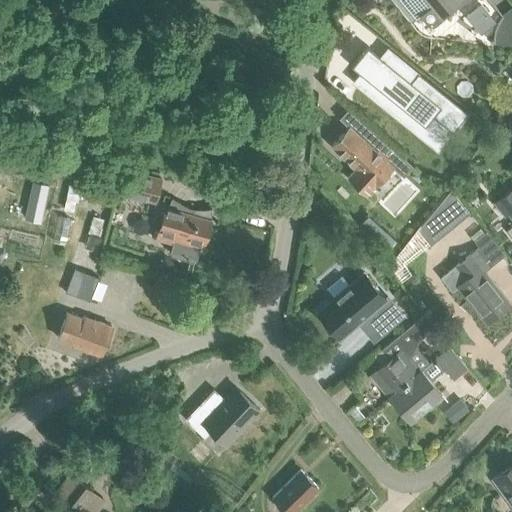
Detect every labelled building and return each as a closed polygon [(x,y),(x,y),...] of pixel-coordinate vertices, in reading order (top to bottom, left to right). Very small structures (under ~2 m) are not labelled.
[(397,0),(413,20),(431,6),(440,17),(460,0),(397,0)] [(479,3),(466,14),(480,31),(494,20),(479,3)] [(511,7),(502,16),(502,17),(501,17),(501,18),(500,18),(500,19),(500,20),(499,20),(499,21),(499,22),(498,22),(498,23),(498,24),(497,24),(497,25),(497,26),(496,26),(496,27),(496,28),(496,29),(495,29),(495,30),(495,31),(495,32),(495,33),(494,34),(494,35),(494,36),(494,37),(494,38),(494,39),(494,40),(494,41),(494,42),(511,44),(511,7)] [(367,46),(351,66),(424,126),(433,115),(452,131),(467,112),(417,72),(410,81),(367,46)] [(234,121),(224,119),(222,128),(232,130),(234,121)] [(347,176),(365,192),(390,165),(376,152),(386,142),(371,128),(361,138),(348,125),(331,143),(356,166),(347,176)] [(125,166),(118,192),(156,202),(163,176),(125,166)] [(31,179),(23,215),(39,219),(47,183),(31,179)] [(511,185),(494,200),(504,212),(507,209),(511,215),(511,223),(506,229),(511,236),(511,185)] [(450,186),(439,199),(456,220),(469,210),(450,186)] [(214,210),(218,210),(218,209),(211,210),(205,210),(198,209),(198,211),(199,211),(198,215),(171,208),(162,240),(163,240),(164,237),(180,241),(176,253),(190,257),(190,259),(197,261),(197,259),(203,260),(205,252),(208,252),(217,220),(216,219),(216,217),(214,216),(214,210)] [(428,213),(417,227),(429,242),(442,231),(428,213)] [(509,302),(483,270),(501,255),(483,232),(473,240),(478,247),(454,266),(464,279),(457,285),(486,320),(509,302)] [(98,277),(74,268),(65,292),(89,300),(98,277)] [(333,296),(316,311),(339,337),(359,320),(363,325),(362,326),(373,339),(402,314),(386,295),(384,297),(363,271),(349,283),(341,275),(326,288),(333,296)] [(84,315),(83,318),(66,311),(57,336),(75,342),(74,344),(100,354),(111,325),(84,315)] [(388,397),(430,361),(415,344),(417,342),(421,338),(434,327),(421,313),(382,347),(390,356),(371,372),(389,393),(387,395),(388,397)] [(447,346),(434,357),(430,361),(388,397),(408,420),(440,393),(429,380),(444,368),(452,378),(465,367),(447,346)] [(212,431),(226,445),(259,412),(236,389),(224,401),(220,402),(218,403),(211,397),(215,392),(214,391),(186,420),(205,438),(212,431)] [(456,418),(468,408),(460,399),(448,409),(456,418)] [(511,461),(492,477),(511,504),(511,461)] [(271,495),(287,511),(290,511),(317,486),(299,468),(271,495)] [(86,481),(71,499),(88,511),(103,511),(112,501),(86,481)]
